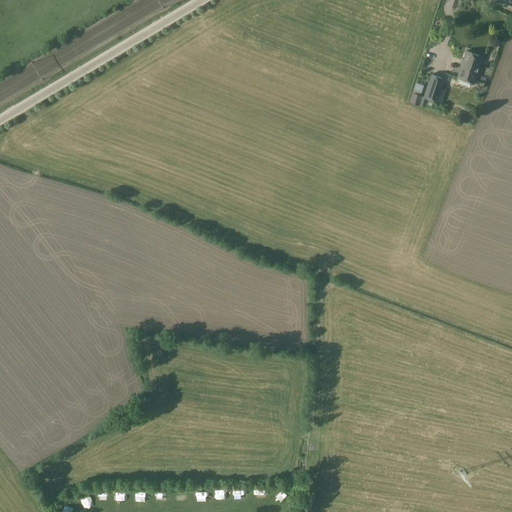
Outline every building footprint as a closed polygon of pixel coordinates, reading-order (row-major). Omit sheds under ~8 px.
[(470,87),(471,83),(474,84),(482,57),(466,52),(457,79),(460,79),(458,83),(470,87)] [(445,79),(431,75),(423,98),(438,103),(445,79)] [(412,93),(409,103),(419,106),(422,96),(420,96),(412,93)] [(233,498),(247,498),(247,487),(233,488),(233,498)] [(166,501),(165,491),(152,491),(153,502),(166,501)] [(278,493),(271,505),(279,510),(286,497),(278,493)]
